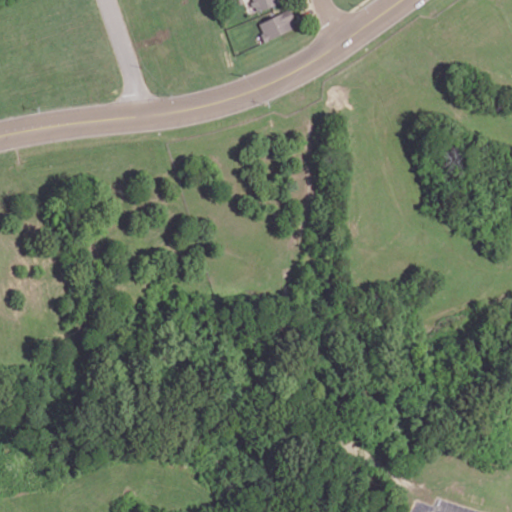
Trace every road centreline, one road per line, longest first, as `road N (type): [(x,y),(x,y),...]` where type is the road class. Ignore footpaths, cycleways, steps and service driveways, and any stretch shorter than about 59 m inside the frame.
road 1 (residential): [(399,0),(320,57),(225,100),(0,136)]
road 2 (residential): [(106,0),(141,116)]
